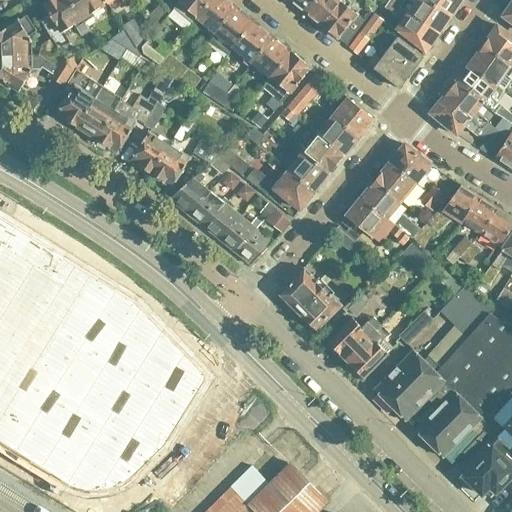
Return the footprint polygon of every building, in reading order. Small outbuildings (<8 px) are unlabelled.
[(85,23),(70,0),(46,0),(47,3),(44,4),(46,7),(45,7),(48,12),(39,18),(46,30),(52,39),(59,50),(69,44),(62,33),(74,25),(76,29),(85,23)] [(100,0),(70,0),(85,23),(94,18),(91,13),(103,5),(100,0)] [(193,24),(197,18),(211,0),(180,0),(174,8),(193,24)] [(216,33),(236,7),(227,0),(211,0),(197,18),(215,32),(216,33)] [(290,0),(306,13),(316,0),(290,0)] [(322,25),(342,0),(316,0),(306,13),(321,25),(322,25)] [(365,20),(358,14),(348,6),(352,0),(342,0),(322,25),(321,25),(338,39),(346,46),(365,20)] [(453,16),(424,0),(420,0),(416,6),(405,0),(394,0),(392,4),(407,12),(439,35),(453,16)] [(424,0),(453,16),(464,0),(424,0)] [(153,28),(167,10),(161,3),(145,18),(153,28)] [(439,35),(407,12),(392,4),(388,11),(404,23),(398,32),(426,53),(439,35)] [(234,48),(254,22),(236,7),(216,33),(215,32),(208,41),(226,55),(233,47),(234,48)] [(33,41),(29,36),(38,31),(28,16),(19,21),(16,23),(14,22),(9,25),(9,27),(6,29),(6,28),(3,30),(0,32),(0,55),(32,55),(33,41)] [(372,21),(362,32),(370,39),(379,26),(383,21),(376,16),(372,21)] [(253,63),(273,37),(254,22),(234,48),(253,63)] [(133,23),(124,29),(135,47),(145,40),(133,23)] [(511,35),(499,26),(485,44),(511,64),(511,35)] [(135,47),(124,29),(111,38),(119,43),(135,54),(138,51),(135,47)] [(364,46),(370,39),(362,32),(350,48),(349,48),(357,55),(364,46)] [(271,78),(291,52),(273,37),(253,63),(271,78)] [(424,57),(399,38),(387,54),(412,72),(424,57)] [(67,61),(59,50),(52,39),(42,45),(39,56),(61,69),(67,61)] [(165,59),(146,42),(142,48),(143,53),(159,64),(165,59)] [(472,62),(505,87),(511,78),(511,64),(485,44),(472,62)] [(210,46),(205,54),(221,64),(226,57),(210,46)] [(412,72),(387,54),(380,48),(375,55),(382,60),(375,69),(400,88),(412,72)] [(282,103),(290,93),(311,68),(292,52),(291,52),(271,78),(264,88),(282,103)] [(169,54),(158,68),(164,72),(175,58),(169,54)] [(31,69),(41,69),(42,67),(51,72),(48,77),(65,87),(74,73),(67,61),(61,69),(39,56),(32,55),(0,55),(0,78),(18,90),(31,69)] [(504,89),(505,87),(472,62),(457,81),(482,103),(496,113),(511,123),(511,122),(511,113),(498,102),(505,93),(504,89)] [(77,127),(98,95),(101,90),(103,86),(77,69),(63,92),(62,92),(50,110),(67,121),(67,122),(75,127),(75,126),(77,127)] [(199,84),(185,73),(180,81),(193,91),(199,84)] [(312,100),(325,83),(313,73),(299,90),(312,100)] [(213,99),(220,103),(228,93),(221,88),(210,81),(203,92),(213,99)] [(475,112),(482,103),(457,81),(445,97),(501,140),(504,137),(497,131),(498,129),(475,112)] [(115,112),(121,102),(123,99),(103,86),(101,90),(98,95),(77,127),(97,140),(115,112)] [(145,126),(158,105),(164,96),(156,90),(148,102),(141,97),(133,110),(121,102),(115,112),(97,140),(99,142),(107,147),(117,153),(135,124),(134,124),(137,120),(145,125),(145,126)] [(298,116),(312,100),(299,90),(286,106),(298,116)] [(235,97),(228,93),(220,103),(227,107),(233,111),(239,101),(235,97)] [(374,120),(344,95),(329,112),(329,113),(359,138),(374,120)] [(501,140),(445,97),(431,115),(457,135),(464,126),(485,142),(480,148),(486,153),(501,140)] [(198,101),(192,112),(209,121),(215,110),(198,101)] [(153,130),(166,110),(158,105),(145,126),(153,130)] [(298,116),(286,106),(280,113),(288,120),(295,125),(300,118),(298,116)] [(258,111),(251,120),(260,128),(268,119),(258,111)] [(359,138),(329,113),(329,112),(328,111),(323,117),(319,115),(309,128),(319,135),(345,156),(359,138)] [(266,136),(255,129),(246,136),(259,145),(266,136)] [(151,174),(169,146),(149,133),(131,161),(141,168),(140,169),(149,174),(149,173),(151,174)] [(511,170),(511,133),(495,159),(511,170)] [(345,156),(319,135),(304,153),(330,174),(345,156)] [(233,147),(247,156),(254,144),(241,136),(233,147)] [(207,161),(212,165),(221,158),(222,157),(210,149),(200,142),(193,152),(207,161)] [(431,166),(406,145),(391,163),(416,184),(431,166)] [(172,187),(190,159),(169,146),(151,174),(154,176),(153,177),(161,182),(162,181),(172,187)] [(315,192),(330,174),(304,153),(296,146),(281,164),(290,171),(315,192)] [(223,175),(232,167),(221,158),(212,165),(213,167),(223,175)] [(416,184),(391,163),(376,181),(401,202),(416,184)] [(268,177),(255,167),(247,178),(259,188),(268,177)] [(315,192),(290,171),(274,190),(300,211),(315,192)] [(232,172),(224,182),(233,189),(241,180),(232,172)] [(187,213),(209,192),(200,184),(206,179),(202,174),(195,179),(170,200),(187,213)] [(401,202),(376,181),(361,199),(387,219),(401,202)] [(255,192),(252,189),(244,183),(236,192),(247,202),(255,192)] [(428,194),(440,202),(442,204),(449,195),(435,185),(428,194)] [(463,224),(481,198),(462,186),(443,212),(440,210),(411,239),(417,245),(435,230),(436,231),(451,216),(463,224)] [(203,226),(229,202),(225,199),(221,202),(209,192),(187,213),(203,226)] [(439,204),(440,202),(428,194),(422,203),(433,212),(439,204)] [(481,235),(499,210),(481,198),(463,224),(481,235)] [(387,219),(361,199),(342,222),(350,229),(347,233),(356,240),(364,231),(372,238),(387,219)] [(266,219),(264,221),(275,209),(268,203),(266,201),(257,211),(260,213),(266,219)] [(219,239),(242,218),(229,208),(232,205),(229,202),(203,226),(219,239)] [(282,214),(275,209),(264,221),(280,234),(291,222),(282,214)] [(501,248),(511,231),(511,217),(499,210),(481,235),(501,248)] [(0,443),(62,483),(63,483),(64,484),(65,484),(66,485),(67,485),(68,486),(69,486),(70,486),(70,487),(71,487),(72,487),(72,488),(73,488),(74,488),(75,488),(75,489),(76,489),(77,489),(78,489),(79,490),(80,490),(81,490),(82,490),(83,490),(84,491),(85,491),(86,491),(87,491),(88,491),(89,491),(90,491),(91,491),(92,491),(93,491),(94,491),(95,491),(96,491),(97,491),(98,491),(99,491),(100,491),(101,491),(102,490),(103,490),(104,490),(105,490),(106,490),(107,489),(108,489),(109,489),(110,489),(111,488),(112,488),(113,488),(113,487),(114,487),(115,487),(116,486),(117,486),(118,485),(119,485),(120,484),(121,484),(122,483),(123,483),(124,482),(125,482),(125,481),(126,481),(127,480),(128,479),(129,479),(129,478),(130,478),(130,477),(131,477),(131,476),(132,476),(133,475),(164,447),(205,381),(205,380),(206,380),(206,379),(206,378),(206,377),(206,376),(206,375),(206,374),(205,373),(137,303),(136,303),(136,302),(135,302),(135,301),(134,301),(133,301),(133,300),(132,300),(0,216),(0,443)] [(235,252),(258,231),(256,230),(263,222),(256,217),(250,225),(242,218),(219,239),(235,252)] [(412,222),(404,232),(412,238),(420,228),(412,222)] [(347,233),(339,226),(331,236),(355,256),(363,246),(356,240),(347,233)] [(394,226),(389,232),(398,239),(396,241),(403,247),(410,238),(394,226)] [(251,266),(273,243),(258,231),(235,252),(251,266)] [(453,250),(460,257),(474,242),(469,238),(466,235),(453,250)] [(511,237),(484,282),(490,287),(511,255),(511,237)] [(476,244),(474,242),(460,257),(463,259),(470,266),(482,252),(475,245),(476,244)] [(426,275),(434,266),(425,257),(411,245),(403,254),(417,266),(426,275)] [(299,313),(327,285),(331,281),(339,273),(333,267),(326,275),(321,280),(319,278),(316,281),(305,270),(304,271),(292,283),(290,286),(291,286),(282,296),(285,299),(285,301),(289,304),(291,304),(299,313)] [(316,330),(341,306),(329,294),(332,291),(327,285),(299,313),(305,319),(307,321),(307,324),(311,328),(313,328),(316,330)] [(511,318),(496,308),(463,286),(440,312),(454,325),(428,355),(429,356),(424,361),(414,351),(376,391),(407,420),(427,399),(438,409),(417,431),(444,457),(481,418),(487,424),(506,404),(511,397),(511,318)] [(497,300),(506,306),(511,297),(511,294),(504,289),(497,300)] [(356,316),(366,304),(359,298),(349,309),(356,316)] [(407,344),(433,319),(432,318),(424,310),(399,336),(407,344)] [(346,361),(382,325),(373,317),(367,323),(362,328),(353,319),(329,343),(332,346),(332,349),(336,353),(338,353),(346,361)] [(364,378),(388,354),(393,349),(384,340),(391,334),(382,325),(346,361),(354,369),(354,371),(359,376),(361,375),(364,378)] [(511,477),(511,467),(502,457),(509,450),(495,437),(460,473),(462,475),(458,478),(468,488),(472,485),(483,495),(490,487),(496,493),(511,477)] [(320,511),(329,504),(289,464),(270,483),(252,464),(204,511),(320,511)]
